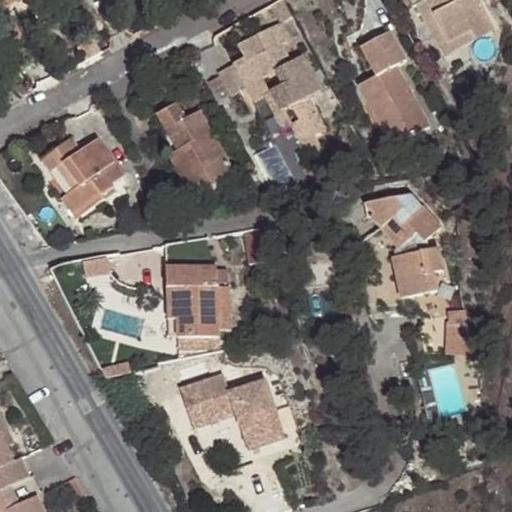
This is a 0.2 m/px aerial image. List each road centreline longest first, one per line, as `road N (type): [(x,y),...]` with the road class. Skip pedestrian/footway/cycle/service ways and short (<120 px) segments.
road 1 (tertiary): [(0,254),(163,511)]
road 2 (residential): [(244,0),(0,137)]
road 3 (unknown): [(254,221),(25,294)]
road 4 (unknown): [(341,511),(370,489),(381,460),(393,344)]
